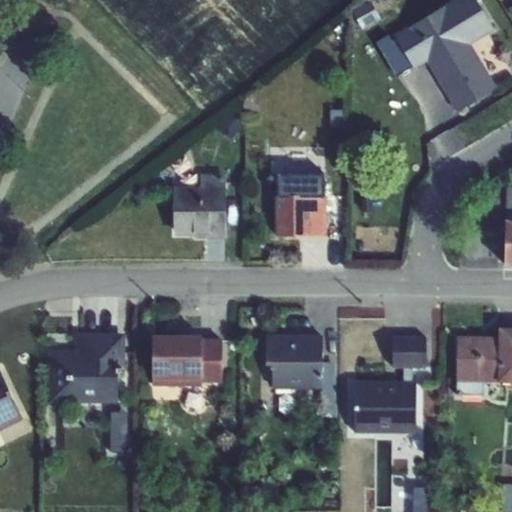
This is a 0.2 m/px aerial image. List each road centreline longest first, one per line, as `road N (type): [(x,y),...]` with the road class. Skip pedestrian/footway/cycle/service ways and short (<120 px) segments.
road 1 (residential): [(428,283),(85,278),(0,295)]
road 2 (residential): [(428,283),(434,203),(454,173),(511,139)]
